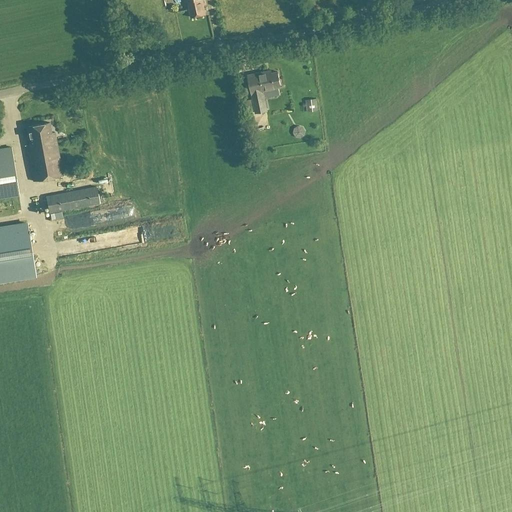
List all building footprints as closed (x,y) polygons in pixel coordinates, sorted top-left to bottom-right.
[(190,17),(205,14),(203,5),(205,5),(204,0),(174,0),(176,5),(187,2),(190,17)] [(247,76),(255,113),(267,111),(262,90),(280,87),(277,72),(265,74),(265,72),(247,76)] [(305,100),(306,112),(317,111),(316,99),(305,100)] [(29,145),(27,145),(26,145),(33,182),(62,176),(55,133),(51,134),(49,123),(26,127),(29,145)] [(0,198),(18,195),(11,148),(0,149),(0,198)] [(96,187),(45,197),(49,214),(99,204),(96,187)] [(0,281),(35,276),(27,224),(0,228),(0,281)] [(115,232),(88,235),(89,240),(90,251),(117,248),(115,232)]
